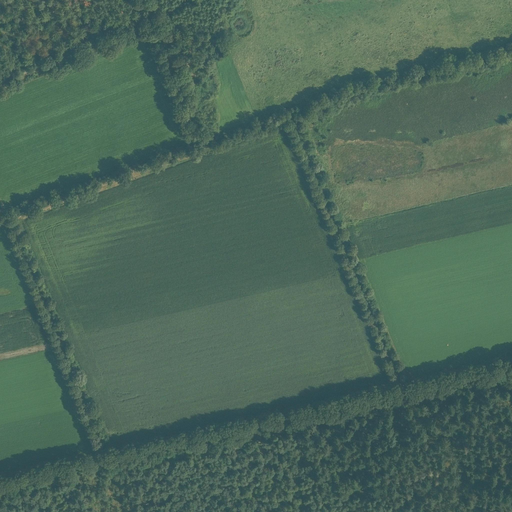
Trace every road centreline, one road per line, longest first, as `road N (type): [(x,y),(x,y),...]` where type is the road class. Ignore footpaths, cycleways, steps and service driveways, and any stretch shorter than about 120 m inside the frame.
road 1 (track): [(401,385),(290,113)]
road 2 (track): [(226,426),(511,359)]
road 3 (track): [(0,480),(226,426)]
road 4 (track): [(0,221),(205,148)]
road 5 (track): [(0,82),(157,25)]
